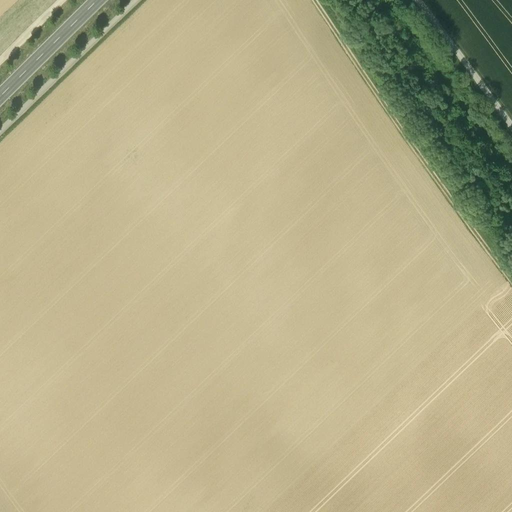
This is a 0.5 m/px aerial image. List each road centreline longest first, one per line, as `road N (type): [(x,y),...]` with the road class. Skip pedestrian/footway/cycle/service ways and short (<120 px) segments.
road 1 (track): [(313,0),(511,279)]
road 2 (track): [(0,133),(139,0)]
road 3 (track): [(416,0),(511,129)]
road 4 (secondary): [(0,99),(100,0)]
